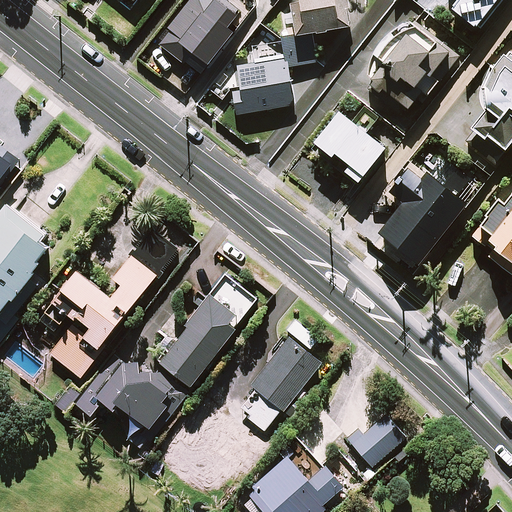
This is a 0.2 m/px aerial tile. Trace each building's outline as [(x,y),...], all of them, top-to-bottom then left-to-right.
[(224,0),(193,0),(161,43),(187,63),(197,50),(212,62),(246,16),(224,0)] [(314,33),(364,24),(359,0),(304,0),(305,1),(295,3),(300,30),(284,33),(288,59),(240,67),(247,113),(297,105),(291,67),(319,63),(314,33)] [(459,0),(454,7),(482,29),(503,0),(459,0)] [(376,79),(373,83),(384,92),(387,87),(413,108),(420,99),(424,102),(459,58),(413,21),(409,23),(405,26),(401,28),(397,31),(393,34),(390,37),(387,40),(384,44),(381,48),(378,52),(376,56),(374,61),(373,65),(372,70),(371,74),(376,79)] [(511,144),(511,50),(483,87),(488,111),(459,150),(490,174),(511,144)] [(385,155),(339,118),(311,154),(356,191),(385,155)] [(0,196),(28,162),(0,139),(0,196)] [(470,185),(444,164),(427,186),(411,174),(393,197),(407,207),(383,237),(422,268),(469,207),(459,200),(470,185)] [(59,250),(46,240),(52,233),(14,202),(7,211),(0,219),(0,342),(26,310),(47,286),(36,277),(59,250)] [(503,207),(474,246),(492,260),(490,263),(511,279),(511,207),(509,211),(503,207)] [(159,274),(133,256),(117,279),(126,285),(118,296),(80,269),(44,321),(59,332),(73,312),(80,318),(54,355),(86,377),(159,274)] [(234,324),(242,315),(226,303),(213,293),(190,323),(193,326),(165,361),(197,386),(241,329),(234,324)] [(291,338),(252,387),(257,391),(244,406),(254,414),(249,421),(217,395),(169,454),(183,465),(190,456),(223,482),(240,461),(249,468),(265,448),(258,442),(322,363),(291,338)] [(153,445),(155,444),(191,395),(122,344),(78,404),(96,417),(104,406),(114,414),(119,408),(133,418),(128,424),(128,427),(129,430),(129,432),(130,435),(132,437),(133,439),(135,441),(137,443),(140,444),(142,445),(145,445),(147,446),(150,446),(153,445)] [(73,384),(55,402),(66,411),(83,394),(73,384)] [(409,437),(389,413),(367,432),(363,426),(349,438),(375,467),(409,437)] [(289,457),(251,491),(255,496),(248,503),(255,511),(316,511),(347,484),(329,464),(326,466),(298,434),(281,448),(289,457)]
